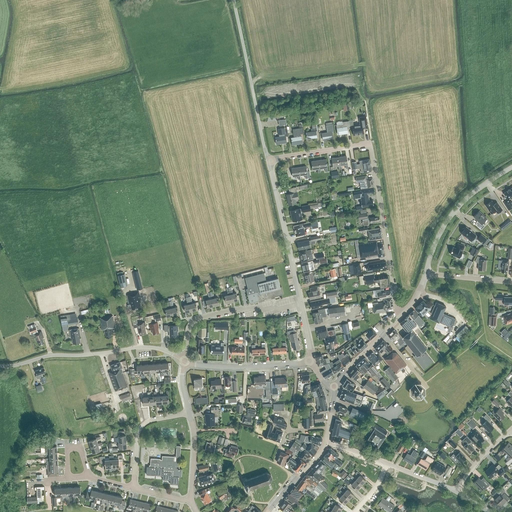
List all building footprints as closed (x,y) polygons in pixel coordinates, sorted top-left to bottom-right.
[(352,120),(349,121),(350,128),(352,127),(353,136),(364,134),(363,129),(368,128),(366,117),(363,117),(364,122),(359,123),(360,124),(353,125),(352,120)] [(348,121),(342,122),(343,124),(337,125),(337,128),(338,135),(347,133),(347,128),(349,128),(348,121)] [(333,132),(333,129),(332,124),(326,125),(327,133),(322,133),(323,140),(333,139),(332,132),(333,132)] [(276,144),(286,143),(285,137),(288,136),(287,128),(278,129),(279,137),(275,137),(276,144)] [(300,134),(303,134),(302,128),(292,129),(294,138),(291,138),(292,145),(302,143),(301,136),(300,137),(300,134)] [(306,133),(307,140),(317,138),(316,131),(315,131),(314,131),(313,128),(311,129),(311,132),(306,133)] [(346,156),(339,157),(340,166),(345,165),(346,169),(348,168),(346,156)] [(340,166),(339,157),(332,158),(333,167),(338,166),(339,170),(341,169),(340,166)] [(326,159),(319,160),(320,169),(325,168),(325,172),(327,171),(326,159)] [(369,159),(361,161),(359,161),(360,164),(357,165),(356,162),(352,162),(353,173),(352,173),(353,175),(354,175),(354,174),(356,174),(355,169),(360,168),(361,173),(371,171),(369,159)] [(320,172),(320,169),(319,160),(311,162),(312,170),(317,169),(318,173),(320,172)] [(306,166),(299,167),(300,176),(305,175),(305,179),(308,178),(307,171),(306,166)] [(300,176),(299,167),(291,168),(293,177),(298,176),(298,180),(300,179),(300,176)] [(361,189),(373,187),(372,178),(367,179),(367,176),(356,178),(356,182),(359,182),(361,189)] [(295,199),(298,199),(296,187),(288,189),(290,194),(286,195),(289,205),(296,203),(295,199)] [(361,191),(354,192),(355,199),(361,198),(361,202),(362,207),(373,205),(373,200),(369,201),(368,194),(374,193),(374,188),(361,190),(361,191)] [(491,201),(485,205),(489,210),(488,210),(491,214),(495,211),(497,213),(502,210),(496,202),(494,204),(491,201)] [(300,209),(290,211),(292,222),(302,219),(300,212),(302,211),(303,213),(310,211),(309,205),(301,207),(302,209),(300,209)] [(479,222),(476,225),(481,230),(485,226),(482,223),(487,219),(479,211),(473,217),(479,222)] [(367,219),(366,213),(358,215),(359,220),(362,219),(363,225),(369,225),(368,224),(370,224),(374,223),(379,222),(378,216),(369,218),(367,219)] [(310,223),(312,229),(319,228),(317,221),(310,223)] [(305,234),(303,227),(304,227),(310,226),(309,223),(293,226),(296,237),(305,234)] [(380,228),(368,230),(367,227),(359,229),(360,232),(368,231),(369,240),(382,238),(380,228)] [(467,239),(471,241),(474,238),(476,240),(477,239),(482,244),(486,239),(481,235),(478,238),(476,235),(466,227),(464,228),(463,229),(462,229),(462,230),(462,232),(461,233),(464,236),(464,238),(466,239),(467,239)] [(315,243),(315,241),(321,239),(320,236),(310,238),(311,240),(297,243),(299,250),(310,247),(309,245),(315,243)] [(378,257),(385,256),(383,245),(377,246),(376,241),(358,245),(360,259),(378,256),(378,257)] [(453,247),(450,254),(459,258),(462,251),(464,246),(458,244),(456,249),(453,247)] [(307,251),(299,252),(301,262),(309,260),(315,259),(314,253),(308,254),(307,251)] [(478,264),(478,270),(485,270),(486,260),(480,260),(480,258),(477,256),(474,262),(478,264)] [(312,261),(307,262),(302,263),(304,272),(309,271),(314,270),(312,261)] [(387,269),(386,262),(366,265),(367,272),(387,269)] [(352,264),(354,274),(361,273),(359,263),(352,264)] [(329,270),(325,271),(325,273),(330,272),(331,277),(336,276),(334,268),(329,269),(329,270)] [(142,289),(138,271),(134,272),(138,290),(142,289)] [(304,274),(306,284),(314,282),(312,272),(304,274)] [(264,299),(271,298),(271,299),(275,298),(275,297),(283,294),(281,287),(280,287),(278,278),(266,281),(264,273),(245,278),(248,289),(248,291),(246,291),(249,303),(258,301),(259,302),(264,301),(264,299)] [(127,286),(124,274),(117,276),(120,287),(127,286)] [(363,276),(363,277),(365,284),(379,282),(380,288),(389,287),(388,276),(382,277),(382,276),(379,277),(379,278),(374,279),(373,274),(363,276)] [(230,295),(232,302),(238,300),(236,293),(233,294),(231,287),(228,288),(229,292),(230,295)] [(310,288),(310,292),(308,293),(310,300),(320,298),(319,295),(320,295),(320,291),(319,291),(318,291),(317,287),(310,288)] [(391,297),(390,290),(384,291),(383,289),(375,290),(376,297),(379,297),(379,299),(391,297)] [(131,307),(132,310),(141,308),(138,297),(140,296),(139,292),(127,295),(129,305),(127,305),(128,308),(131,307)] [(206,300),(206,301),(202,301),(204,307),(207,306),(207,308),(213,306),(212,299),(211,296),(209,297),(209,299),(206,300)] [(190,297),(188,297),(191,311),(197,310),(195,303),(192,303),(190,297)] [(310,302),(312,309),(322,307),(322,305),(330,303),(329,298),(320,300),(310,302)] [(372,301),(372,302),(374,314),(386,312),(385,309),(387,309),(393,308),(391,298),(386,299),(383,299),(384,303),(378,304),(377,300),(372,301)] [(169,301),(170,306),(171,308),(173,316),(179,314),(177,307),(173,308),(172,301),(169,301)] [(438,304),(436,303),(431,313),(428,311),(430,308),(423,301),(415,309),(422,316),(427,312),(430,315),(429,318),(431,319),(438,322),(439,322),(452,328),(455,319),(443,313),(446,307),(438,303),(438,304)] [(328,309),(329,317),(345,315),(344,306),(328,309)] [(313,313),(315,323),(320,322),(322,322),(322,317),(326,316),(325,309),(318,310),(318,312),(313,313)] [(408,315),(419,327),(424,322),(414,310),(408,315)] [(511,312),(503,316),(506,325),(511,322),(511,312)] [(105,334),(106,338),(112,338),(111,335),(112,335),(111,329),(114,328),(113,316),(100,318),(101,329),(103,329),(104,334),(105,334)] [(412,330),(411,331),(410,330),(416,325),(408,316),(404,319),(405,319),(400,324),(408,333),(402,338),(415,354),(413,356),(424,369),(433,362),(424,351),(427,348),(412,330)] [(62,325),(78,323),(77,319),(74,319),(73,317),(61,319),(62,325)] [(138,327),(140,336),(146,334),(145,329),(144,325),(145,325),(145,323),(143,323),(143,322),(137,324),(138,327)] [(152,329),(153,335),(159,333),(158,328),(159,328),(157,323),(149,325),(150,330),(152,329)] [(350,332),(348,323),(342,325),(344,333),(350,332)] [(29,329),(30,334),(37,331),(35,327),(34,324),(28,327),(29,329)] [(164,325),(164,332),(169,331),(170,337),(177,337),(177,331),(178,331),(177,326),(169,326),(169,329),(168,329),(168,325),(164,325)] [(463,340),(472,330),(467,325),(457,335),(463,340)] [(72,338),(73,344),(80,343),(79,337),(80,337),(79,328),(69,330),(71,338),(72,338)] [(323,329),(317,330),(319,340),(325,338),(328,353),(334,351),(334,350),(333,344),(337,344),(337,343),(335,336),(328,337),(326,328),(323,329)] [(300,343),(299,340),(297,341),(296,333),(294,333),(293,330),(287,332),(287,335),(288,335),(290,342),(292,341),(293,350),(299,349),(298,344),(300,343)] [(366,336),(370,340),(376,334),(372,330),(366,336)] [(398,334),(394,330),(387,336),(391,340),(394,343),(396,340),(398,342),(397,343),(400,346),(404,342),(402,339),(398,334)] [(37,341),(39,346),(44,343),(42,338),(43,338),(41,332),(33,335),(36,341),(37,341)] [(361,339),(358,341),(360,342),(356,345),(361,352),(367,345),(362,339),(361,340),(361,339)] [(383,350),(387,355),(392,350),(392,348),(389,345),(388,345),(383,341),(375,349),(379,354),(383,350)] [(223,346),(223,343),(220,343),(220,346),(211,346),(211,354),(223,354),(223,346)] [(351,350),(350,348),(347,351),(349,353),(351,355),(352,355),(354,358),(361,352),(355,345),(352,348),(352,349),(351,350)] [(372,352),(367,357),(375,366),(382,359),(378,355),(376,357),(372,352)] [(396,373),(406,365),(397,354),(392,352),(384,359),(396,373)] [(337,355),(339,360),(344,367),(352,360),(347,353),(344,356),(342,354),(340,356),(338,354),(337,355)] [(321,355),(315,356),(316,361),(318,366),(328,363),(326,360),(323,360),(321,355)] [(365,358),(356,366),(363,374),(367,370),(368,370),(367,371),(372,376),(374,375),(378,380),(382,376),(380,373),(372,364),(370,365),(370,364),(365,358)] [(328,364),(329,367),(334,374),(344,367),(339,360),(333,364),(332,362),(328,364),(328,363),(328,364)] [(121,368),(122,368),(120,362),(110,365),(112,371),(108,373),(115,391),(127,387),(122,373),(123,373),(121,368)] [(168,363),(162,364),(162,372),(163,371),(167,371),(167,376),(170,376),(170,371),(169,371),(168,363)] [(155,364),(149,365),(150,373),(151,372),(154,372),(155,377),(157,377),(157,372),(156,372),(155,364)] [(162,364),(155,364),(156,372),(157,372),(161,372),(161,376),(164,376),(163,371),(162,372),(162,364)] [(326,369),(321,372),(325,379),(334,374),(329,367),(328,364),(324,365),(326,369)] [(141,378),(142,378),(145,378),(144,373),(143,373),(143,365),(136,366),(137,374),(141,373),(141,378)] [(149,365),(143,365),(143,373),(144,373),(148,373),(149,377),(151,377),(151,372),(150,373),(149,365)] [(355,367),(348,375),(355,381),(359,377),(356,375),(357,374),(358,375),(361,373),(359,371),(355,367)] [(384,371),(393,382),(398,378),(389,367),(384,371)] [(38,379),(40,378),(42,384),(47,382),(45,376),(43,377),(42,374),(45,373),(44,368),(35,371),(37,375),(36,375),(36,376),(36,379),(38,379)] [(309,375),(301,376),(302,383),(310,382),(309,375)] [(270,381),(265,382),(265,376),(261,376),(261,377),(254,378),(254,387),(264,386),(264,389),(270,389),(270,381)] [(230,377),(224,377),(225,386),(229,386),(230,391),(232,391),(232,392),(236,391),(236,381),(232,381),(232,382),(231,383),(230,377)] [(383,377),(379,381),(386,389),(391,385),(383,377)] [(205,378),(195,379),(195,380),(194,380),(194,390),(199,390),(198,386),(202,386),(202,388),(203,388),(202,378),(205,378)] [(272,395),(278,394),(277,387),(287,387),(286,378),(275,378),(275,382),(271,382),(271,392),(272,395)] [(211,389),(221,388),(221,393),(224,393),(224,386),(221,386),(221,379),(217,380),(217,381),(211,381),(211,389)] [(356,386),(347,379),(342,386),(352,392),(356,386)] [(378,388),(368,380),(363,387),(373,395),(378,388)] [(310,387),(312,392),(314,397),(319,396),(324,394),(320,383),(310,386),(310,387)] [(423,389),(422,388),(419,386),(420,386),(419,385),(419,386),(415,386),(412,389),(412,393),(412,394),(413,393),(415,396),(416,396),(419,396),(420,396),(422,393),(423,393),(422,393),(422,389),(423,389)] [(339,399),(345,402),(345,401),(348,402),(359,407),(363,397),(349,391),(343,389),(339,399)] [(394,392),(391,390),(385,395),(388,398),(394,392)] [(120,396),(122,402),(132,399),(129,393),(120,396)] [(314,414),(315,422),(324,421),(323,413),(327,413),(327,406),(325,395),(316,398),(317,407),(318,414),(314,414)] [(500,404),(494,399),(491,402),(497,407),(500,404)] [(339,406),(336,412),(345,416),(345,414),(349,416),(349,414),(363,420),(366,414),(352,408),(351,412),(347,410),(347,409),(339,406)] [(242,423),(250,424),(251,416),(254,417),(255,410),(247,409),(247,412),(249,413),(248,415),(243,414),(242,423)] [(493,410),(491,412),(500,421),(504,417),(502,414),(503,413),(499,409),(495,412),(493,410)] [(214,425),(214,417),(219,417),(218,410),(211,410),(211,414),(205,414),(205,421),(206,421),(206,425),(214,425)] [(313,426),(313,419),(313,410),(310,410),(310,413),(306,413),(306,417),(303,417),(303,427),(310,427),(310,426),(313,426)] [(486,431),(487,430),(488,432),(493,427),(488,422),(491,420),(486,415),(483,417),(486,421),(482,425),(484,428),(484,429),(485,431),(486,431)] [(283,423),(284,420),(274,417),(272,422),(277,424),(276,426),(285,429),(287,424),(283,423)] [(465,420),(467,422),(466,423),(470,427),(471,426),(473,428),(476,426),(470,419),(468,417),(465,420)] [(338,436),(348,439),(351,432),(340,428),(341,421),(335,419),(332,435),(337,437),(338,436)] [(374,430),(367,440),(378,448),(385,436),(384,436),(387,432),(373,423),(370,427),(374,430)] [(268,424),(263,437),(279,442),(282,432),(276,429),(275,434),(271,432),(273,425),(268,424)] [(471,436),(469,438),(475,444),(477,442),(478,442),(480,443),(484,440),(482,438),(483,438),(476,431),(471,436)] [(320,445),(322,439),(316,437),(316,438),(311,436),(305,436),(304,441),(309,443),(309,442),(311,443),(311,442),(314,443),(320,445)] [(347,444),(347,440),(342,438),(332,436),(330,442),(340,444),(341,443),(347,444)] [(100,439),(100,437),(95,438),(96,439),(89,441),(90,447),(98,445),(98,444),(96,440),(100,439)] [(474,449),(469,443),(471,441),(466,437),(461,442),(465,445),(463,447),(469,453),(474,449)] [(49,453),(57,452),(56,442),(44,443),(45,452),(49,452),(49,453)] [(204,450),(214,453),(215,445),(212,445),(212,444),(210,443),(207,442),(206,445),(204,450)] [(301,447),(294,442),(289,449),(296,454),(301,447)] [(98,446),(102,445),(102,443),(98,444),(98,445),(90,447),(92,453),(100,451),(98,446)] [(401,443),(396,450),(400,452),(405,445),(401,443)] [(504,451),(506,453),(511,447),(511,446),(508,443),(502,449),(499,452),(501,454),(504,451)] [(303,444),(301,446),(312,455),(317,451),(316,451),(319,448),(315,445),(314,446),(311,444),(308,447),(306,446),(307,446),(303,444)] [(237,455),(238,449),(230,447),(229,450),(224,449),(222,453),(225,453),(224,455),(233,457),(234,454),(237,455)] [(330,448),(324,456),(320,460),(333,470),(336,465),(329,460),(331,458),(333,460),(332,460),(340,466),(343,463),(336,458),(339,455),(330,448)] [(410,455),(407,454),(403,459),(412,464),(415,459),(418,453),(413,450),(410,455)] [(304,451),(299,457),(305,463),(309,459),(308,459),(310,456),(304,451)] [(281,452),(277,462),(284,465),(285,460),(286,461),(289,455),(281,452)] [(461,463),(466,459),(460,452),(455,457),(453,455),(450,458),(455,463),(458,460),(461,463)] [(118,462),(122,462),(122,455),(118,456),(118,459),(113,460),(113,456),(111,456),(111,460),(112,469),(115,469),(115,467),(119,467),(118,462)] [(105,468),(109,468),(109,469),(112,469),(111,460),(111,456),(109,456),(109,460),(105,460),(104,457),(100,457),(101,463),(105,463),(105,468)] [(178,485),(178,477),(181,477),(182,469),(179,469),(179,461),(173,461),(174,457),(162,456),(162,460),(160,460),(160,459),(150,459),(150,467),(147,467),(146,475),(163,476),(162,480),(170,480),(170,484),(178,485)] [(424,461),(421,459),(417,465),(425,470),(429,464),(430,463),(431,463),(433,460),(427,456),(425,460),(424,461)] [(298,472),(302,468),(296,464),(296,463),(296,462),(290,458),(286,463),(292,467),(292,468),(297,472),(298,472)] [(213,461),(210,462),(212,472),(215,472),(221,470),(219,459),(213,461)] [(299,459),(296,462),(296,463),(296,464),(302,468),(305,463),(299,459)] [(306,475),(310,478),(315,482),(323,490),(324,491),(328,486),(324,482),(326,480),(319,474),(325,468),(326,467),(320,461),(306,475)] [(436,462),(431,470),(433,471),(439,475),(440,475),(443,470),(444,467),(445,467),(436,462)] [(492,464),(485,472),(491,478),(497,472),(501,476),(505,472),(499,465),(496,468),(492,464)] [(50,465),(47,465),(46,465),(46,469),(50,468),(50,472),(48,472),(48,476),(56,476),(55,472),(58,472),(58,465),(50,466),(50,465)] [(343,479),(347,473),(343,470),(339,475),(343,479)] [(356,480),(355,480),(361,485),(365,481),(360,476),(360,475),(357,472),(355,474),(359,477),(356,480)] [(213,473),(198,477),(200,485),(214,481),(213,473)] [(244,484),(245,488),(246,491),(270,482),(272,479),(272,478),(271,475),(270,474),(267,473),(243,481),(244,484)] [(315,482),(310,478),(310,479),(305,475),(296,487),(304,493),(313,500),(315,496),(317,497),(318,495),(319,495),(323,490),(315,482)] [(352,477),(351,478),(354,481),(351,485),(357,490),(361,485),(355,480),(356,480),(352,477)] [(484,490),(487,487),(490,484),(485,480),(483,482),(478,478),(473,483),(481,491),(483,489),(484,490)] [(297,501),(304,493),(296,487),(294,486),(288,494),(295,498),(295,499),(295,500),(297,501)] [(346,491),(343,494),(349,499),(353,495),(347,490),(348,489),(344,486),(343,488),(346,491)] [(80,487),(73,488),(74,495),(75,495),(79,495),(79,499),(84,499),(84,494),(80,495),(80,487)] [(63,500),(62,496),(61,496),(61,488),(54,489),(55,496),(60,496),(60,500),(63,500)] [(499,495),(494,499),(500,506),(506,500),(501,496),(505,492),(501,488),(497,492),(499,495)] [(200,496),(204,505),(209,502),(211,501),(205,489),(198,493),(200,496)] [(96,503),(97,499),(96,499),(98,492),(91,490),(91,493),(87,492),(85,500),(89,501),(90,498),(94,499),(93,503),(96,503)] [(216,495),(220,500),(223,498),(224,501),(231,496),(227,490),(222,492),(221,491),(216,495)] [(340,491),(339,491),(339,492),(342,495),(339,499),(344,504),(349,499),(343,494),(340,491)] [(288,502),(289,502),(293,505),(295,503),(298,506),(302,509),(304,507),(300,503),(288,494),(284,499),(288,502)] [(119,505),(118,509),(120,509),(121,507),(124,508),(125,504),(121,503),(122,498),(116,496),(114,504),(115,504),(119,505)] [(378,504),(384,508),(388,502),(391,497),(389,496),(386,500),(382,498),(378,504)] [(134,511),(135,510),(137,501),(130,500),(128,508),(133,509),(132,511),(134,511)] [(142,511),(144,503),(137,501),(135,510),(140,511),(139,511),(142,511)] [(285,501),(279,508),(284,511),(293,511),(289,509),(292,506),(285,501)] [(334,506),(332,509),(332,510),(335,511),(339,511),(342,508),(335,505),(336,504),(332,501),(330,503),(334,506)] [(388,502),(384,508),(389,511),(390,511),(394,506),(388,502)] [(144,503),(142,511),(144,511),(149,511),(151,505),(144,503)]
